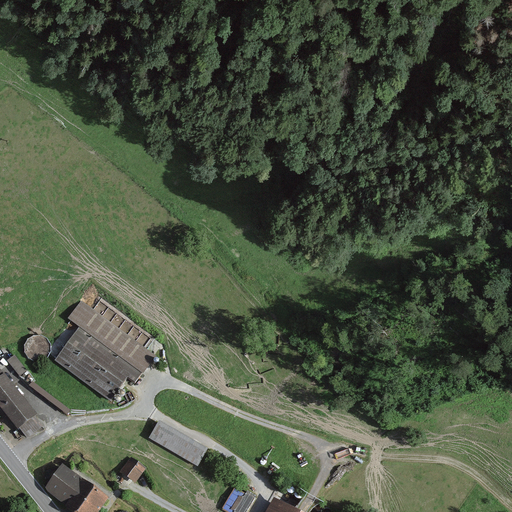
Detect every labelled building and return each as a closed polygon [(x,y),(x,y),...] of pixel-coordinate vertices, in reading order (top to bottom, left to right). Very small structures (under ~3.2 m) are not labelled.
[(67,321),(79,330),(54,363),(110,404),(127,381),(135,386),(156,357),(81,303),(67,321)] [(8,360),(20,377),(28,371),(15,354),(8,360)] [(0,410),(17,432),(36,417),(0,370),(0,410)] [(204,451),(160,427),(151,443),(195,467),(204,451)] [(146,467),(132,458),(122,473),(135,482),(146,467)] [(99,511),(109,498),(64,467),(46,492),(73,511),(99,511)] [(229,511),(247,511),(254,498),(233,488),(223,509),(229,511)] [(291,511),(274,502),(268,511),(291,511)]
